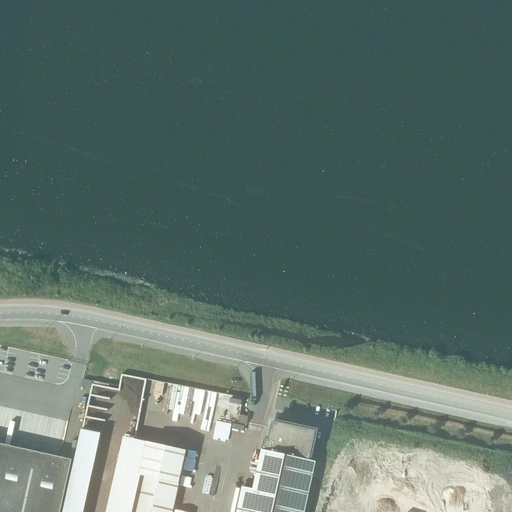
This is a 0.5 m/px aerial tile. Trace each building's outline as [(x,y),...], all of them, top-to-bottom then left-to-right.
[(224,407),(227,393),(124,373),(121,386),(94,381),(91,395),(141,404),(143,392),(224,407)] [(246,424),(248,417),(240,415),(238,422),(246,424)] [(262,450),(316,462),(317,457),(322,432),(316,431),(315,431),(305,429),(304,428),(295,426),(294,426),(284,424),(276,422),(268,420),(264,438),(264,440),(263,444),(263,447),(262,449),(262,450)] [(83,429),(64,511),(84,511),(102,433),(83,429)] [(131,511),(147,442),(126,437),(108,511),(131,511)] [(172,511),(186,451),(147,442),(131,511),(172,511)] [(0,511),(60,511),(72,460),(71,460),(71,463),(65,462),(60,461),(51,459),(41,456),(30,454),(19,452),(8,449),(0,447),(0,511)] [(304,511),(316,462),(262,450),(253,489),(242,487),(236,511),(304,511)]
